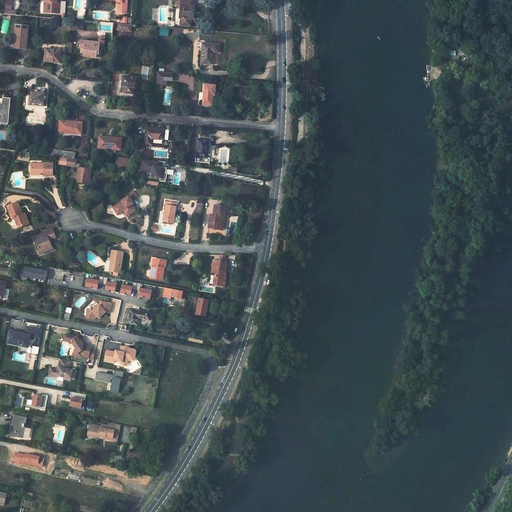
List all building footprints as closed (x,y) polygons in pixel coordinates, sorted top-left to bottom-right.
[(56,0),(44,0),(47,0),(46,11),(59,11),(59,0),(56,0)] [(126,0),(115,0),(115,3),(120,3),(119,7),(118,13),(120,14),(124,14),(125,14),(126,0)] [(190,0),(179,0),(179,3),(178,16),(179,16),(178,23),(188,24),(189,17),(190,17),(191,4),(190,4),(190,0)] [(74,20),(74,29),(80,30),(82,21),(74,20)] [(15,25),(13,48),(22,49),(25,27),(15,25)] [(96,42),(82,41),(82,50),(90,50),(89,53),(94,54),(94,51),(96,52),(96,48),(99,48),(103,41),(96,40),(96,42)] [(200,42),(199,63),(212,64),(212,52),(217,53),(218,44),(200,42)] [(457,53),(457,55),(460,56),(477,58),(478,49),(458,46),(457,53)] [(43,50),(42,62),(57,64),(59,51),(43,50)] [(446,64),(459,65),(460,56),(457,55),(457,53),(456,53),(456,52),(447,50),(446,64)] [(170,81),(170,74),(156,73),(155,80),(170,81)] [(121,77),(119,94),(132,95),(134,78),(121,77)] [(202,84),(200,103),(209,104),(210,97),(213,97),(215,86),(202,84)] [(28,91),(26,104),(32,105),(32,103),(43,104),(45,90),(38,90),(38,92),(28,91)] [(466,98),(467,90),(457,90),(457,104),(467,104),(466,98)] [(60,120),(58,132),(80,134),(81,123),(60,120)] [(144,128),(141,143),(148,144),(148,139),(161,140),(163,130),(144,128)] [(98,137),(97,148),(119,151),(120,139),(98,137)] [(196,139),(194,157),(194,161),(207,163),(208,158),(206,158),(208,140),(196,139)] [(73,152),(48,148),(47,156),(66,158),(72,160),(73,152)] [(114,157),(113,165),(127,167),(129,159),(114,157)] [(74,164),(74,160),(72,160),(66,158),(66,159),(65,165),(64,167),(73,168),(74,164)] [(53,164),(28,160),(27,170),(32,171),(32,173),(36,173),(37,171),(37,169),(41,169),(41,172),(40,174),(52,176),(53,164)] [(156,167),(157,162),(142,160),(141,165),(137,165),(136,171),(150,173),(149,177),(158,178),(159,175),(159,172),(164,173),(165,168),(156,167)] [(75,172),(74,182),(87,185),(90,171),(79,169),(76,168),(75,172)] [(120,213),(123,218),(132,212),(129,207),(130,206),(128,203),(134,199),(131,193),(121,199),(122,200),(117,203),(118,205),(109,210),(112,215),(119,211),(120,213)] [(171,214),(172,206),(173,206),(174,206),(174,202),(163,201),(160,221),(168,222),(169,214),(171,214)] [(14,202),(4,206),(9,218),(11,217),(13,216),(17,226),(26,222),(22,212),(19,214),(14,202)] [(205,214),(201,235),(213,237),(215,224),(218,224),(220,208),(208,207),(207,215),(205,214)] [(33,240),(39,254),(47,250),(45,246),(50,244),(47,237),(49,237),(49,238),(54,237),(50,228),(44,231),(44,233),(36,236),(37,238),(33,240)] [(121,253),(108,251),(106,261),(107,262),(109,262),(108,272),(111,272),(111,275),(116,276),(116,273),(118,273),(121,253)] [(164,259),(150,257),(149,267),(151,267),(152,259),(164,262),(164,259)] [(152,259),(150,278),(161,280),(163,269),(167,270),(169,260),(164,259),(164,262),(152,259)] [(214,284),(213,286),(224,287),(225,277),(224,277),(226,262),(218,261),(217,262),(213,261),(211,272),(216,273),(214,279),(214,284)] [(45,282),(48,271),(22,266),(20,276),(45,282)] [(115,299),(117,290),(108,288),(110,278),(68,270),(64,289),(115,299)] [(117,290),(122,291),(124,281),(110,278),(108,288),(117,290)] [(122,291),(122,294),(161,300),(164,288),(124,281),(122,291)] [(179,291),(164,288),(161,300),(163,300),(163,297),(171,299),(171,297),(177,299),(179,291)] [(186,292),(179,291),(177,299),(181,299),(185,299),(186,292)] [(209,300),(199,298),(197,310),(196,315),(206,316),(209,300)] [(109,313),(111,303),(100,301),(99,305),(98,306),(92,311),(91,310),(90,309),(86,309),(86,317),(90,318),(93,319),(96,316),(98,318),(105,312),(109,313)] [(132,310),(129,323),(140,326),(141,319),(152,322),(153,314),(132,310)] [(29,346),(31,336),(40,338),(42,330),(27,327),(26,335),(25,336),(21,335),(22,334),(10,332),(8,344),(19,346),(20,341),(24,342),(24,345),(29,346)] [(75,343),(73,357),(94,359),(95,349),(91,349),(92,344),(78,342),(79,336),(63,334),(62,342),(75,343)] [(106,349),(104,361),(121,364),(120,366),(127,367),(128,360),(135,361),(137,349),(120,346),(119,351),(106,349)] [(75,379),(77,370),(70,369),(71,361),(58,359),(57,368),(49,367),(48,377),(71,380),(71,379),(75,379)] [(200,367),(196,376),(200,378),(204,369),(200,367)] [(115,371),(114,375),(97,372),(95,380),(112,382),(110,392),(119,393),(121,378),(122,378),(123,372),(115,371)] [(27,406),(45,410),(48,397),(34,394),(32,400),(28,400),(27,406)] [(70,407),(81,410),(83,400),(72,397),(70,407)] [(10,430),(9,435),(16,436),(16,433),(21,434),(25,417),(14,415),(11,426),(13,426),(12,431),(10,430)] [(111,422),(110,426),(104,425),(103,426),(96,425),(95,427),(91,426),(89,435),(101,438),(101,436),(113,438),(113,440),(118,441),(122,424),(111,422)] [(0,504),(6,506),(8,496),(0,493),(0,504)]
